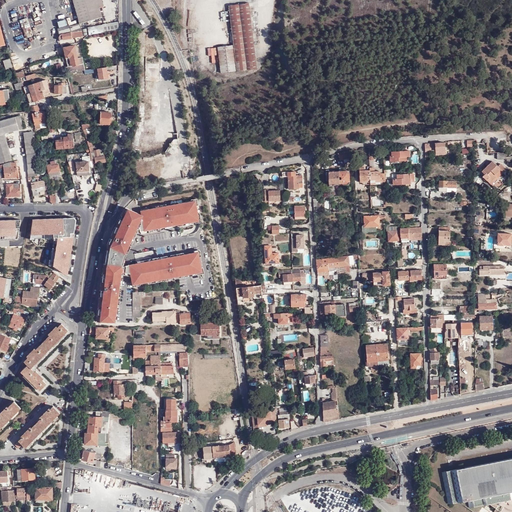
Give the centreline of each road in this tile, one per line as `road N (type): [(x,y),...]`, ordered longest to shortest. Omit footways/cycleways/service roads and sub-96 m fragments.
road 1 (primary): [(239,501),(288,456),(511,407)]
road 2 (residential): [(319,430),(309,157)]
road 3 (residential): [(423,138),(428,409)]
road 4 (unknown): [(126,1),(158,45),(173,91),(181,135),(176,183)]
road 5 (residential): [(74,287),(84,210),(0,207)]
road 6 (tertiary): [(117,157),(127,100),(126,1)]
road 7 (unclassified): [(68,462),(210,501)]
road 8 (primary): [(319,430),(256,457),(219,494)]
road 9 (tertiary): [(69,453),(82,333)]
road 10 (unknown): [(22,0),(12,8),(22,50),(45,44),(41,7)]
